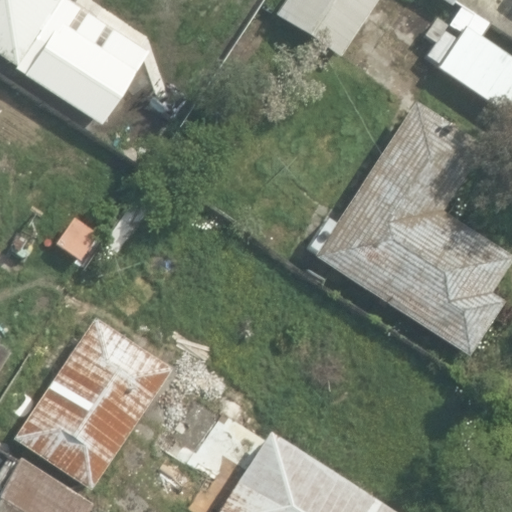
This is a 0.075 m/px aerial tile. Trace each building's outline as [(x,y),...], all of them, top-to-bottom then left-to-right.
[(0,0),(0,54),(8,60),(47,0),(0,0)] [(370,0),(279,0),(272,11),(338,52),(370,0)] [(511,49),(454,9),(422,55),(501,111),(511,96),(511,49)] [(387,109),(301,252),(470,354),(507,292),(492,282),(509,254),(438,211),(469,159),(387,109)] [(167,360),(95,311),(10,435),(83,484),(167,360)] [(393,511),(197,389),(163,443),(214,475),(190,511),(393,511)] [(84,511),(93,499),(11,447),(0,464),(0,511),(84,511)]
